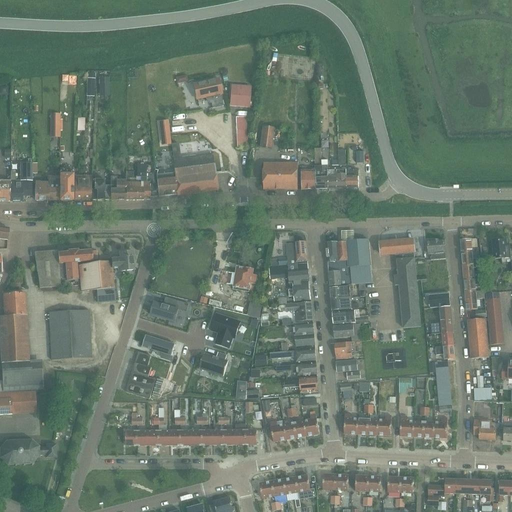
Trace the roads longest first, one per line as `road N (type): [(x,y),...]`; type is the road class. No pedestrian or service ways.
road 1 (tertiary): [(290,0),(96,27),(0,23)]
road 2 (residential): [(0,207),(243,202)]
road 3 (residential): [(464,462),(466,389),(450,221)]
road 4 (residential): [(334,457),(313,223)]
road 5 (tertiary): [(398,182),(352,38),(326,9),(301,0)]
road 6 (residential): [(153,226),(313,223)]
road 7 (residential): [(243,202),(371,198),(398,182)]
road 8 (residential): [(0,223),(153,226)]
road 9 (residential): [(85,464),(129,320)]
road 10 (residential): [(85,464),(207,465),(219,483)]
road 11 (residential): [(313,223),(450,221)]
road 12 (residential): [(334,457),(464,462)]
